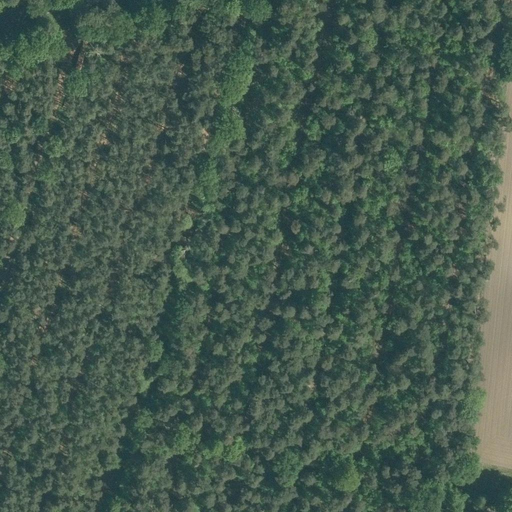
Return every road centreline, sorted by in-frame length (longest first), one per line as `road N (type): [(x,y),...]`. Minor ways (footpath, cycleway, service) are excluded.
road 1 (track): [(286,511),(384,0)]
road 2 (track): [(511,506),(297,456),(139,408),(107,511)]
road 3 (track): [(0,308),(92,0)]
